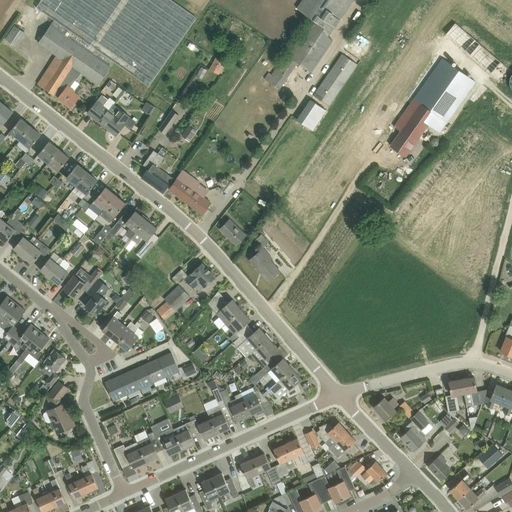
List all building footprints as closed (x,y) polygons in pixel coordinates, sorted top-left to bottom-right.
[(54,95),(55,94),(58,88),(72,66),(79,71),(81,72),(81,73),(99,85),(115,62),(149,86),(197,19),(170,0),(39,0),(36,6),(54,19),(38,43),(57,56),(38,85),(54,95)] [(296,41),(298,42),(284,63),(278,59),(264,78),(279,89),(297,62),(311,72),(333,40),(322,32),(325,28),(331,32),(353,0),(302,0),(297,8),(312,18),(296,41)] [(15,46),(21,38),(25,33),(20,29),(23,26),(22,25),(26,21),(21,17),(17,22),(18,23),(16,26),(6,40),(15,46)] [(492,75),(504,62),(458,21),(447,34),(492,75)] [(218,74),(223,65),(225,62),(222,60),(225,55),(221,52),(218,58),(216,57),(214,61),(210,68),(209,69),(218,74)] [(319,98),(304,121),(303,122),(313,129),(357,64),(342,53),(313,95),(319,98)] [(442,57),(394,127),(401,131),(391,146),(405,156),(428,124),(440,133),(476,82),(442,57)] [(75,80),(73,79),(79,71),(72,66),(58,88),(55,94),(59,97),(58,98),(71,108),(80,95),(74,91),(75,90),(71,86),(75,80)] [(109,82),(106,85),(113,90),(116,87),(109,82)] [(113,103),(102,94),(87,113),(98,121),(113,103)] [(149,112),(152,103),(146,101),(143,109),(149,112)] [(0,107),(0,127),(13,112),(3,104),(0,107)] [(114,114),(108,110),(98,121),(116,135),(124,125),(131,130),(137,121),(131,117),(119,108),(114,114)] [(172,109),(159,129),(166,134),(179,115),(172,109)] [(10,132),(20,140),(31,126),(21,118),(10,132)] [(197,119),(192,126),(190,124),(182,135),(189,140),(202,122),(197,119)] [(41,134),(31,126),(20,140),(30,148),(41,134)] [(59,149),(49,141),(38,155),(48,163),(59,149)] [(69,157),(59,149),(48,163),(58,171),(69,157)] [(141,177),(152,185),(159,176),(154,172),(156,170),(155,169),(157,166),(163,157),(159,154),(154,150),(143,165),(148,168),(141,177)] [(152,185),(163,193),(170,184),(170,183),(172,179),(167,175),(167,174),(165,173),(177,154),(172,150),(160,168),(157,166),(155,169),(156,170),(154,172),(159,176),(152,185)] [(26,162),(30,156),(26,153),(22,158),(17,164),(21,167),(22,166),(26,162)] [(30,156),(26,162),(30,165),(34,159),(30,156)] [(88,172),(78,164),(66,178),(76,186),(88,172)] [(183,171),(169,190),(188,203),(189,201),(192,204),(191,205),(203,214),(211,202),(204,197),(209,192),(198,184),(199,183),(183,171)] [(0,179),(4,183),(9,177),(3,172),(0,175),(0,179)] [(98,180),(88,172),(76,186),(86,194),(98,180)] [(59,179),(54,175),(50,181),(54,184),(59,179)] [(220,188),(227,193),(235,184),(227,178),(220,188)] [(63,182),(59,179),(54,184),(58,187),(63,182)] [(48,191),(39,185),(34,191),(42,198),(48,191)] [(95,200),(92,204),(93,205),(92,207),(92,209),(98,213),(99,213),(101,214),(116,195),(106,187),(95,200)] [(48,195),(44,200),(48,204),(52,199),(48,195)] [(101,214),(100,215),(110,223),(115,217),(126,203),(116,195),(101,214)] [(42,201),(36,197),(32,202),(38,207),(42,201)] [(83,207),(87,202),(83,198),(83,199),(78,204),(79,205),(82,207),(83,207)] [(91,205),(87,202),(83,207),(87,211),(89,208),(91,205)] [(125,234),(131,239),(146,219),(136,211),(126,223),(130,227),(125,234)] [(36,214),(32,219),(38,224),(41,219),(36,214)] [(66,220),(61,216),(56,222),(61,226),(66,220)] [(7,223),(0,230),(0,237),(6,242),(14,233),(17,236),(26,226),(18,220),(17,221),(11,217),(7,223)] [(157,228),(146,219),(131,239),(125,246),(131,250),(136,243),(142,236),(147,240),(157,228)] [(220,229),(237,245),(246,235),(229,219),(220,229)] [(112,228),(109,232),(114,236),(123,225),(118,221),(112,228)] [(112,228),(109,225),(107,223),(104,226),(93,240),(99,244),(109,232),(112,228)] [(83,233),(77,228),(74,232),(81,237),(83,233)] [(262,234),(255,241),(262,248),(269,242),(262,234)] [(14,248),(23,256),(37,238),(34,236),(30,241),(24,237),(14,248)] [(23,256),(33,264),(41,253),(45,256),(51,249),(41,241),(37,238),(23,256)] [(77,255),(84,247),(79,243),(72,251),(77,255)] [(151,247),(146,243),(137,254),(141,258),(151,247)] [(263,249),(250,260),(269,281),(280,271),(270,261),(271,259),(263,249)] [(40,270),(50,277),(59,265),(63,259),(60,257),(56,262),(50,257),(40,270)] [(207,268),(202,263),(188,276),(186,274),(187,274),(182,268),(172,278),(177,283),(183,277),(193,288),(194,287),(198,291),(202,287),(203,289),(216,277),(210,270),(207,268)] [(50,277),(59,285),(69,273),(73,267),(69,264),(65,269),(59,265),(50,277)] [(83,288),(87,292),(98,278),(102,273),(97,269),(92,276),(88,281),(89,281),(83,288)] [(75,275),(64,288),(75,297),(82,288),(83,288),(89,281),(88,281),(92,276),(86,271),(83,274),(79,271),(75,276),(75,275)] [(109,288),(99,279),(88,292),(93,296),(92,297),(85,306),(96,315),(107,301),(102,296),(109,288)] [(164,299),(166,302),(174,309),(176,311),(190,296),(178,284),(164,299)] [(0,312),(0,323),(17,303),(7,296),(0,304),(0,312)] [(224,296),(215,307),(219,311),(216,313),(225,323),(241,309),(233,299),(229,302),(224,296)] [(122,298),(116,306),(121,310),(127,303),(122,298)] [(3,337),(9,341),(19,329),(14,325),(26,311),(17,303),(0,323),(0,325),(7,332),(3,337)] [(172,311),(165,303),(157,310),(164,318),(172,311)] [(241,309),(225,323),(234,334),(230,338),(233,342),(250,327),(247,323),(250,320),(242,310),(243,308),(241,309)] [(111,337),(122,323),(117,319),(121,314),(117,311),(102,330),(111,337)] [(147,312),(142,318),(149,323),(154,317),(147,312)] [(157,332),(164,327),(158,318),(151,322),(157,332)] [(119,345),(120,344),(135,325),(131,321),(126,327),(122,323),(111,337),(119,343),(119,344),(119,345)] [(19,329),(9,341),(14,346),(16,342),(21,347),(25,350),(41,331),(31,324),(25,331),(21,327),(19,329)] [(511,325),(510,324),(505,336),(507,337),(501,351),(511,355),(511,325)] [(138,328),(135,325),(120,344),(128,351),(139,337),(143,332),(138,328)] [(241,343),(250,353),(269,338),(270,336),(268,337),(260,327),(254,332),(250,327),(233,342),(237,347),(241,343)] [(40,352),(50,339),(41,331),(25,350),(20,355),(25,359),(29,354),(37,360),(41,353),(40,352)] [(257,357),(261,362),(265,366),(276,356),(272,352),(277,348),(269,338),(250,353),(255,358),(257,357)] [(190,348),(195,343),(192,339),(186,344),(190,348)] [(54,349),(44,362),(40,368),(50,376),(45,382),(51,387),(59,376),(54,372),(55,371),(56,371),(66,359),(65,358),(66,357),(66,355),(63,353),(61,353),(60,354),(54,349)] [(179,371),(172,352),(158,358),(167,377),(179,371)] [(265,366),(258,371),(263,376),(268,372),(277,382),(280,379),(294,367),(292,368),(284,358),(280,361),(276,356),(265,366)] [(153,383),(167,377),(158,358),(145,364),(153,383)] [(245,369),(249,365),(245,360),(240,364),(245,369)] [(140,388),(153,383),(145,364),(132,370),(140,388)] [(184,368),(187,376),(197,372),(193,364),(184,368)] [(238,374),(242,372),(239,365),(231,370),(233,374),(237,373),(238,374)] [(280,379),(277,382),(270,388),(274,393),(285,384),(289,389),(286,391),(289,397),(301,391),(297,382),(301,378),(293,368),(294,367),(280,379)] [(132,370),(119,376),(127,394),(140,388),(132,370)] [(214,375),(219,380),(223,374),(217,370),(214,375)] [(3,378),(7,381),(8,382),(14,375),(10,371),(3,378)] [(106,382),(114,400),(127,394),(119,376),(106,382)] [(474,376),(461,379),(464,393),(467,406),(482,403),(487,389),(477,391),(474,376)] [(461,379),(449,381),(452,394),(445,395),(448,412),(455,411),(459,410),(459,404),(457,394),(464,393),(461,379)] [(215,382),(213,380),(207,383),(208,385),(213,389),(218,387),(215,382)] [(58,432),(75,425),(65,403),(63,404),(60,398),(68,388),(60,382),(48,396),(54,409),(49,412),(45,413),(43,415),(46,422),(49,422),(52,421),(58,432)] [(44,384),(39,389),(44,393),(48,388),(44,384)] [(507,389),(496,384),(487,406),(492,408),(495,401),(501,403),(507,389)] [(261,404),(268,401),(263,394),(257,387),(256,386),(241,393),(244,400),(251,414),(256,412),(257,415),(264,412),(262,409),(263,409),(261,404)] [(207,410),(210,418),(211,418),(218,435),(218,433),(230,428),(226,420),(231,418),(219,392),(220,392),(218,387),(213,389),(219,404),(207,410)] [(244,400),(241,393),(235,396),(236,398),(231,400),(226,389),(220,392),(219,392),(231,418),(236,415),(238,420),(250,415),(251,416),(252,416),(251,414),(244,400)] [(511,407),(511,390),(507,389),(501,403),(507,405),(504,413),(509,415),(511,407)] [(421,397),(425,403),(432,399),(428,393),(421,397)] [(165,400),(170,412),(184,406),(179,394),(165,400)] [(373,407),(386,421),(396,411),(394,408),(399,404),(393,397),(388,402),(384,397),(373,407)] [(399,406),(406,414),(409,417),(414,412),(405,401),(399,406)] [(413,420),(411,422),(404,429),(407,432),(401,437),(414,450),(426,439),(419,432),(429,421),(419,410),(410,418),(413,420)] [(475,427),(478,416),(469,417),(471,427),(475,427)] [(444,427),(449,432),(459,422),(454,417),(444,427)] [(218,435),(211,418),(210,418),(198,424),(196,418),(191,420),(197,433),(202,431),(205,439),(217,433),(218,435)] [(191,420),(173,428),(183,449),(195,444),(191,436),(197,433),(191,420)] [(336,441),(347,431),(339,422),(332,428),(328,423),(319,427),(320,429),(317,432),(326,442),(332,437),(336,441)] [(463,435),(469,430),(469,429),(464,423),(458,429),(463,435)] [(18,430),(25,436),(31,430),(23,424),(18,430)] [(111,435),(119,431),(115,424),(108,428),(111,435)] [(153,431),(156,437),(162,450),(167,447),(170,455),(182,449),(183,451),(184,451),(183,449),(173,428),(173,427),(160,432),(158,426),(152,429),(153,431)] [(149,436),(137,442),(147,462),(159,457),(157,452),(162,450),(156,437),(153,431),(148,434),(149,436)] [(319,444),(317,440),(313,431),(306,434),(312,447),(316,445),(319,444)] [(338,458),(356,440),(347,431),(336,441),(329,448),(338,458)] [(285,443),(292,458),(300,454),(304,464),(308,462),(297,438),(285,443)] [(485,438),(478,440),(481,448),(488,446),(485,438)] [(35,440),(31,445),(36,449),(40,444),(35,440)] [(123,466),(132,463),(134,468),(146,462),(147,464),(148,464),(147,462),(137,442),(125,447),(124,444),(115,448),(123,466)] [(280,463),(275,466),(282,479),(291,475),(289,470),(296,467),(292,458),(285,443),(274,449),(280,463)] [(478,456),(487,467),(502,454),(493,443),(478,456)] [(80,454),(77,449),(69,449),(71,453),(70,453),(71,456),(72,455),(74,459),(76,458),(75,456),(80,454)] [(253,458),(259,473),(266,470),(272,484),(282,479),(275,466),(271,467),(265,453),(253,458)] [(429,466),(441,479),(451,470),(444,463),(446,461),(441,455),(429,466)] [(45,465),(48,464),(52,474),(53,473),(58,471),(54,462),(52,458),(46,461),(44,462),(45,465)] [(259,473),(253,458),(241,464),(251,487),(256,485),(252,476),(259,473)] [(28,462),(32,471),(37,468),(33,459),(28,462)] [(86,476),(81,478),(87,492),(98,487),(92,473),(98,471),(93,460),(87,463),(88,464),(82,467),(86,476)] [(340,466),(334,460),(324,469),(328,473),(340,466)] [(356,477),(366,467),(358,460),(353,465),(348,469),(355,476),(356,477)] [(376,461),(366,470),(367,471),(362,476),(369,483),(374,477),(378,482),(387,473),(376,461)] [(317,477),(318,479),(325,475),(321,468),(319,462),(311,466),(315,473),(317,477)] [(0,493),(1,492),(9,482),(2,476),(8,469),(2,464),(0,466),(0,493)] [(336,483),(344,502),(351,499),(349,495),(351,495),(348,490),(355,487),(345,466),(337,469),(342,481),(336,483)] [(87,492),(81,478),(74,481),(70,472),(65,475),(75,498),(87,492)] [(212,477),(220,495),(230,491),(234,498),(240,495),(233,481),(227,483),(222,472),(217,475),(216,474),(213,475),(212,477)] [(462,479),(450,489),(459,499),(471,489),(465,483),(471,477),(468,474),(462,479)] [(22,482),(20,475),(13,478),(14,481),(15,483),(17,484),(19,483),(22,482)] [(317,479),(327,500),(333,497),(335,502),(336,501),(338,505),(344,502),(336,483),(330,486),(325,475),(318,479),(317,479)] [(206,480),(202,482),(205,489),(200,492),(208,510),(213,507),(211,502),(216,500),(215,498),(220,495),(212,477),(211,477),(209,477),(207,478),(206,480)] [(502,495),(511,489),(511,480),(510,478),(495,486),(496,488),(500,495),(501,496),(502,495)] [(45,486),(48,493),(54,507),(66,502),(56,479),(51,481),(52,483),(45,486)] [(299,479),(292,483),(294,487),(301,483),(299,479)] [(307,496),(314,511),(322,511),(321,509),(322,508),(320,503),(327,500),(317,479),(309,483),(313,494),(307,496)] [(283,481),(277,483),(279,489),(285,486),(283,481)] [(43,511),(54,507),(48,493),(42,496),(37,487),(32,489),(42,511),(43,511)] [(314,511),(307,496),(301,499),(296,488),(288,492),(297,511),(301,511),(305,511),(314,511)] [(471,489),(459,499),(467,508),(485,492),(482,489),(481,488),(475,494),(471,489)] [(176,493),(184,511),(194,507),(196,511),(202,511),(203,511),(197,497),(191,500),(186,489),(181,491),(180,490),(177,491),(176,493)] [(511,490),(502,496),(509,508),(511,505),(511,490)] [(16,508),(18,511),(31,511),(29,504),(33,502),(28,491),(24,493),(12,498),(16,508)] [(166,498),(169,506),(172,511),(183,511),(184,511),(176,493),(175,494),(173,493),(171,494),(170,496),(166,498)] [(285,511),(288,509),(273,501),(269,508),(274,511),(285,511)] [(18,511),(16,508),(9,511),(5,502),(1,504),(4,511),(18,511)]
